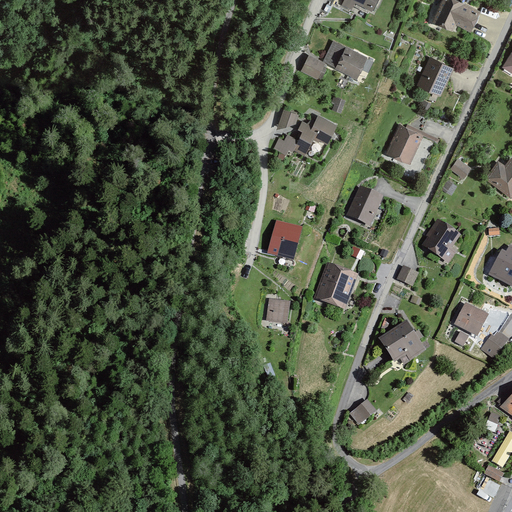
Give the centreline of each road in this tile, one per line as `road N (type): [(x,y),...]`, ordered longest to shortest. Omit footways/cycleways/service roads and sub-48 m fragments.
road 1 (unclassified): [(184,511),(175,352),(213,79),(233,0)]
road 2 (residential): [(338,421),(377,312),(511,18)]
road 3 (unclassified): [(336,511),(374,474),(511,377)]
